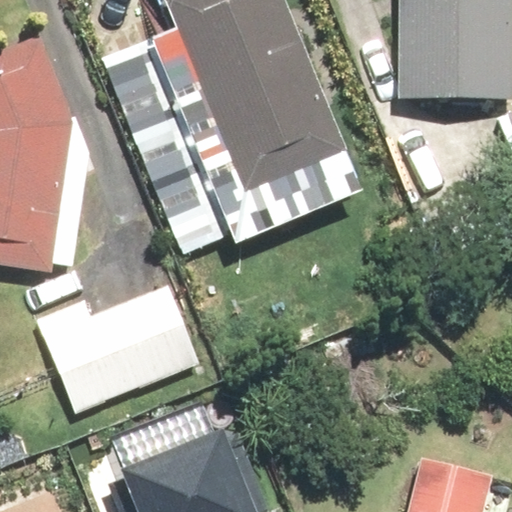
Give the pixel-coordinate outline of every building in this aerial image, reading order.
[(290,0),(155,0),(142,5),(230,243),(362,194),(290,0)] [(511,115),(511,0),(392,0),(393,117),(511,115)] [(0,280),(43,286),(64,98),(36,41),(0,53),(0,280)] [(323,224),(241,258),(257,297),(339,263),(323,224)] [(173,290),(94,322),(87,305),(38,325),(74,415),(202,364),(173,290)] [(296,290),(202,329),(216,362),(310,324),(296,290)] [(253,511),(218,428),(101,476),(116,511),(253,511)] [(418,471),(408,511),(481,511),(488,488),(418,471)]
